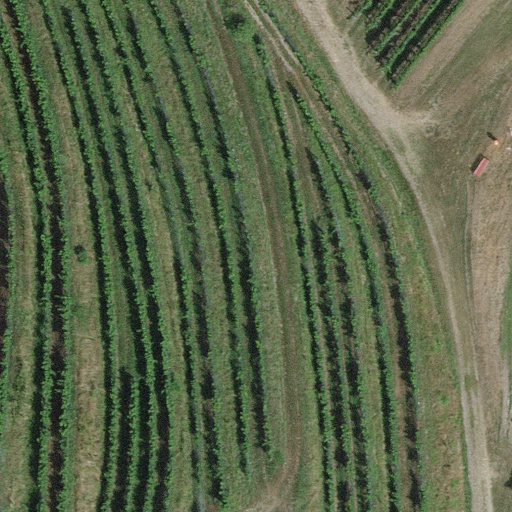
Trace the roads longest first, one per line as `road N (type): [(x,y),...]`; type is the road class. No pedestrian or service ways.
road 1 (track): [(297,0),(440,246),(473,511)]
road 2 (track): [(214,0),(272,202),(293,373),(289,464),(247,511)]
